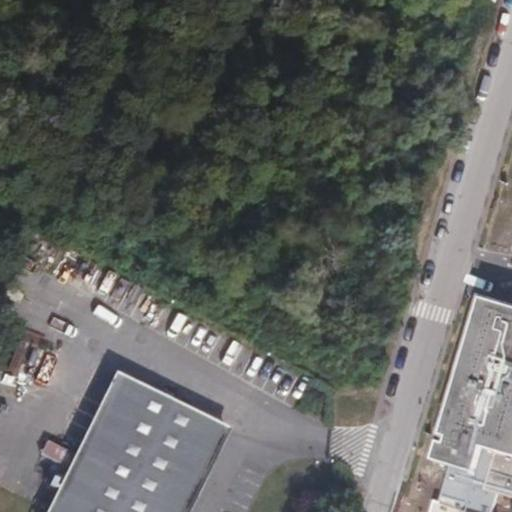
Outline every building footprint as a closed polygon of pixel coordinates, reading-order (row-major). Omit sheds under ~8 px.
[(0,319),(29,328),(44,273),(13,265),(0,311),(0,319)] [(511,314),(486,306),(436,459),(479,473),(487,447),(511,455),(511,314)] [(16,364),(33,371),(42,348),(25,341),(16,364)] [(119,373),(105,398),(216,460),(230,432),(119,373)] [(105,398),(49,508),(57,511),(190,511),(216,460),(105,398)] [(47,442),(41,455),(64,465),(70,452),(47,442)]
